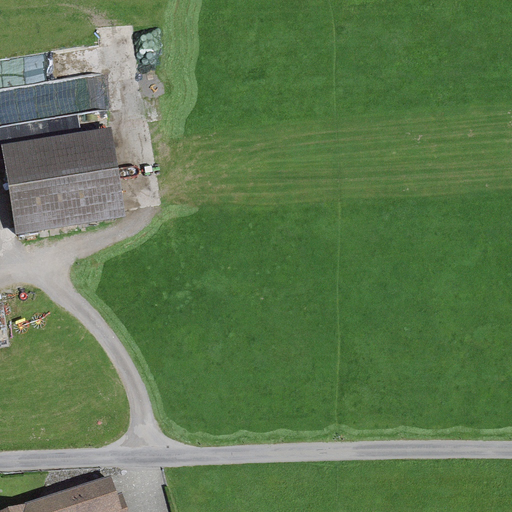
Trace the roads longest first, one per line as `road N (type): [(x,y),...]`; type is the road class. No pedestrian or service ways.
road 1 (unclassified): [(0,462),(511,451)]
road 2 (track): [(142,457),(136,390),(114,347),(22,262)]
